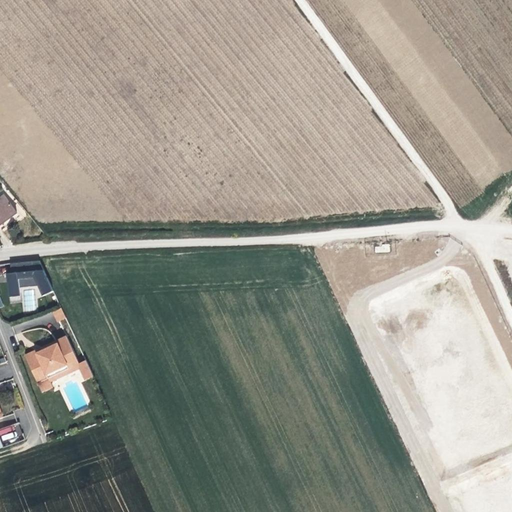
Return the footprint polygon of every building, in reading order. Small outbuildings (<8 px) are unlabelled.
[(0,190),(0,219),(4,216),(15,208),(0,190)] [(42,261),(13,267),(15,276),(16,283),(11,284),(12,296),(24,294),(23,289),(42,286),(46,296),(57,292),(42,261)] [(26,304),(24,294),(12,296),(14,305),(26,304)] [(56,322),(65,319),(62,308),(53,311),(56,322)] [(30,359),(43,387),(84,368),(71,339),(61,345),(62,348),(45,356),(42,357),(40,354),(30,359)] [(55,385),(84,371),(90,384),(98,380),(91,365),(84,368),(43,387),(47,396),(58,391),(55,385)] [(0,383),(0,425),(8,423),(1,400),(0,395),(0,390),(2,390),(0,383)]
